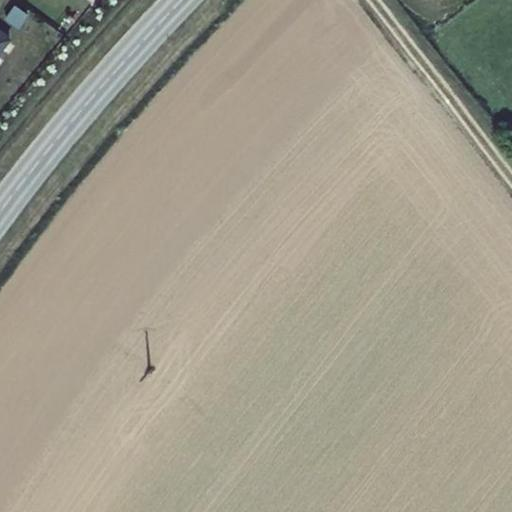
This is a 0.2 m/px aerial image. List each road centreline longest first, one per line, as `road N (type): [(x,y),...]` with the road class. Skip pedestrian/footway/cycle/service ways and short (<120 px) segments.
road 1 (tertiary): [(180,0),(0,209)]
road 2 (track): [(375,0),(511,176)]
